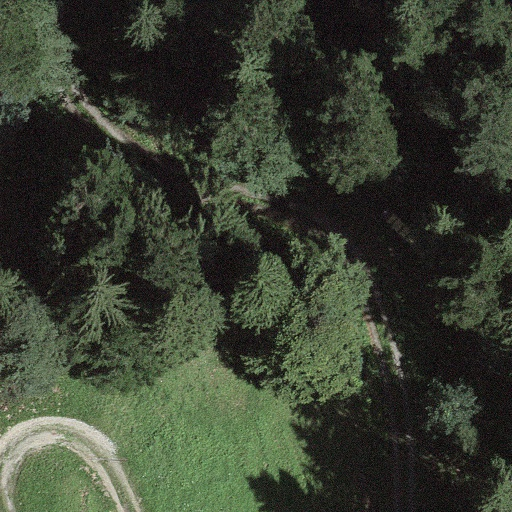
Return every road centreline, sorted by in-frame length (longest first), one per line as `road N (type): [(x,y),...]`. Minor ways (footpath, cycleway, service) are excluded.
road 1 (track): [(51,0),(47,20),(72,84),(116,142),(175,178),(338,225),(392,353),(408,511)]
road 2 (track): [(511,387),(406,269),(338,225)]
road 3 (track): [(128,511),(75,432),(44,423),(15,433),(1,450),(0,492)]
